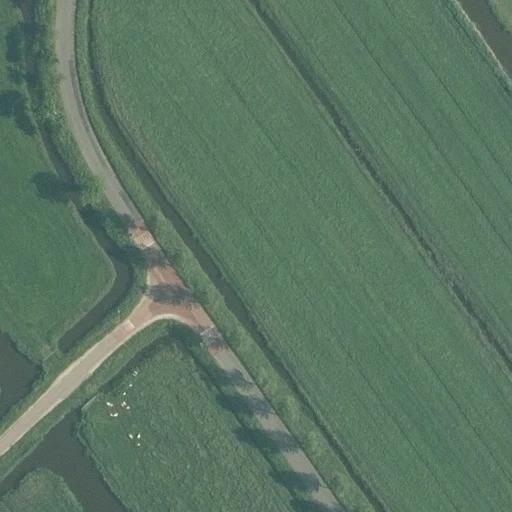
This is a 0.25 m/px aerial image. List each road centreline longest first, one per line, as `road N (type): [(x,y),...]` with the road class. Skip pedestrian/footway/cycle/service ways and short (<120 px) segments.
road 1 (tertiary): [(177,290),(97,162),(67,58),(73,0)]
road 2 (tertiary): [(335,511),(177,290)]
road 3 (unclassified): [(0,450),(177,290)]
